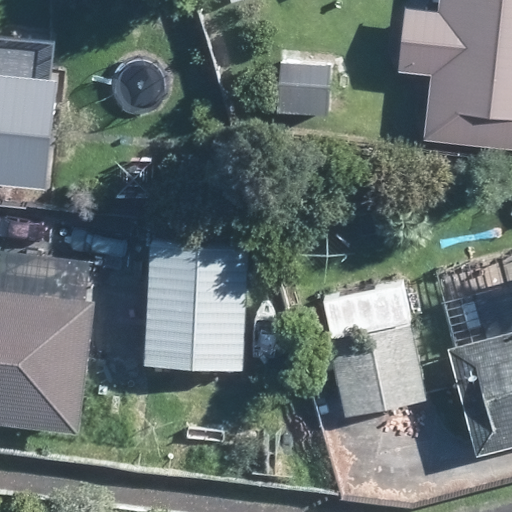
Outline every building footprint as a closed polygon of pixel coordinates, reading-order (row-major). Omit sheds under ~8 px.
[(511,0),(430,0),(430,7),(410,4),(393,4),(387,66),(395,66),(423,69),(420,96),(416,136),(511,145),(511,0)] [(38,67),(0,63),(0,174),(27,178),(28,164),(38,67)] [(292,79),(278,79),(271,79),(270,110),(295,110),(321,112),(323,81),(292,79)] [(218,186),(209,190),(201,193),(212,221),(240,210),(229,181),(218,186)] [(236,263),(236,242),(139,237),(134,363),(146,363),(231,366),(236,263)] [(418,393),(417,388),(395,278),(313,292),(335,410),(418,393)] [(81,297),(0,286),(0,420),(63,428),(69,394),(81,297)] [(511,438),(511,323),(476,332),(465,288),(441,293),(433,296),(445,344),(438,345),(462,440),(464,451),(511,438)] [(303,382),(321,445),(341,439),(335,417),(330,418),(319,378),(303,382)]
